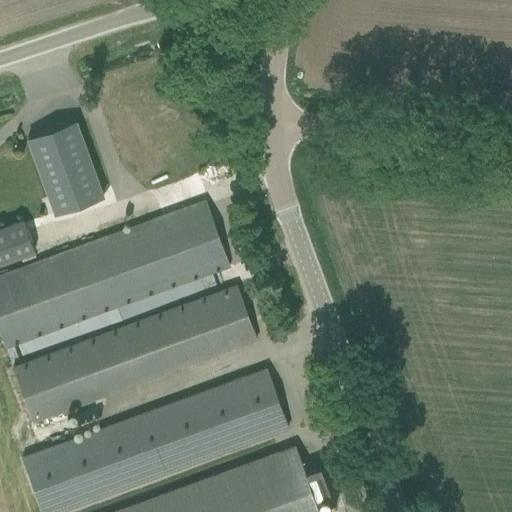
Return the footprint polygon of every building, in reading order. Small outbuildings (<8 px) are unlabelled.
[(76,120),(28,137),(55,213),(103,196),(76,120)] [(0,274),(0,333),(5,347),(230,265),(206,199),(0,274)] [(0,225),(0,263),(35,251),(22,218),(0,225)] [(13,367),(33,421),(257,339),(237,284),(13,367)] [(23,457),(42,511),(53,511),(289,426),(267,367),(23,457)] [(109,511),(319,511),(315,499),(330,493),(320,465),(305,471),(295,444),(109,511)]
